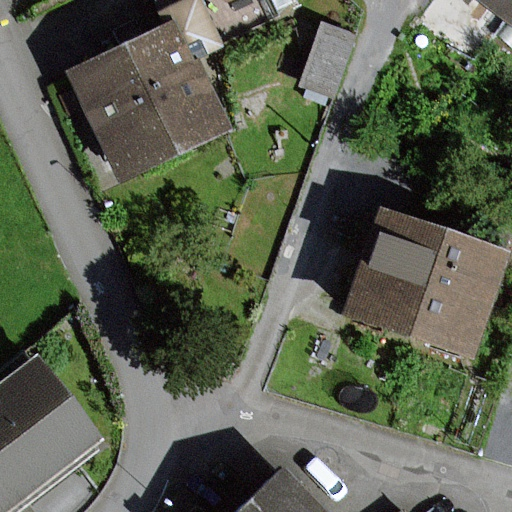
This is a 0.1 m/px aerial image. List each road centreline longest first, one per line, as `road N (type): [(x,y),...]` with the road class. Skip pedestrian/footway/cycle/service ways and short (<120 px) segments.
road 1 (residential): [(123,511),(143,446),(138,382),(0,54)]
road 2 (track): [(365,0),(372,26),(363,77),(235,414)]
